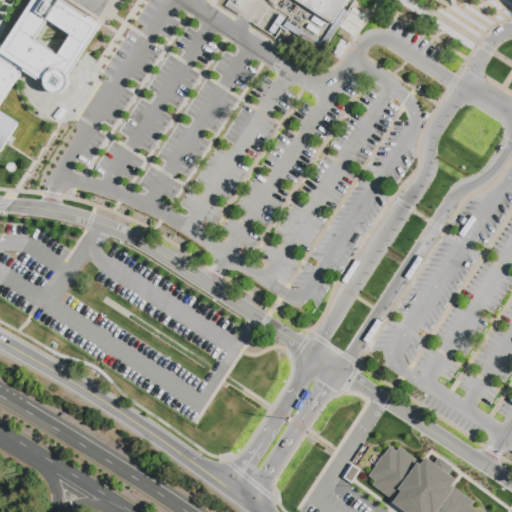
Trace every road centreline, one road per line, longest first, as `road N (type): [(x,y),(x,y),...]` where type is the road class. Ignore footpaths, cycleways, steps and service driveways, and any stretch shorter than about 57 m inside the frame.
road 1 (residential): [(320,358),(147,244),(98,223),(0,204)]
road 2 (residential): [(338,369),(453,196),(493,175),(511,144)]
road 3 (tertiary): [(0,341),(234,491)]
road 4 (residential): [(465,90),(435,137),(429,178),(362,284)]
road 5 (trunk): [(184,511),(0,395)]
road 6 (residential): [(511,482),(338,369)]
road 7 (residential): [(250,504),(338,369)]
road 8 (residential): [(320,358),(234,491)]
road 9 (trunk): [(0,435),(120,511)]
